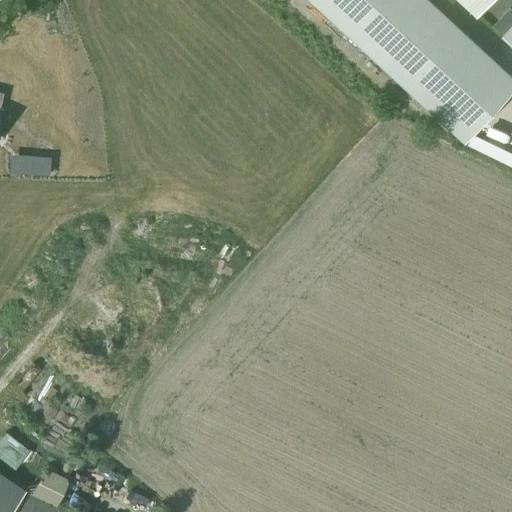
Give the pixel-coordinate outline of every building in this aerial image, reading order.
[(511,89),(511,77),(427,0),(305,0),(463,143),(511,89)] [(457,0),(476,17),(490,0),(457,0)] [(511,26),(501,39),(511,49),(511,26)] [(300,97),(305,83),(285,75),(279,89),(300,97)] [(34,296),(43,273),(35,270),(30,283),(8,274),(4,285),(34,296)] [(31,318),(31,304),(2,304),(2,318),(31,318)] [(113,345),(112,326),(79,326),(80,343),(68,343),(68,364),(86,364),(85,346),(113,345)] [(0,414),(16,431),(40,408),(23,390),(0,411),(0,414)] [(0,511),(71,511),(24,489),(0,472),(0,511)]
